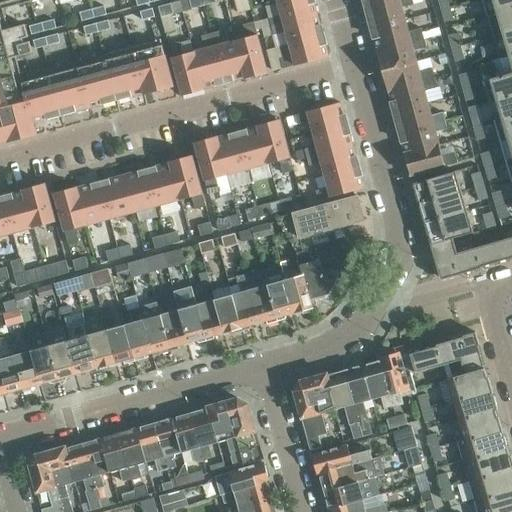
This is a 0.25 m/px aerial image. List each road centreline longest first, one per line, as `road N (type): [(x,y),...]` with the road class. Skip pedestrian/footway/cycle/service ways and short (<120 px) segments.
road 1 (residential): [(0,159),(355,63)]
road 2 (residential): [(0,440),(262,366)]
road 3 (residential): [(379,292),(398,231),(355,63)]
road 4 (residential): [(302,511),(262,366)]
road 5 (residential): [(262,366),(345,339),(379,292)]
